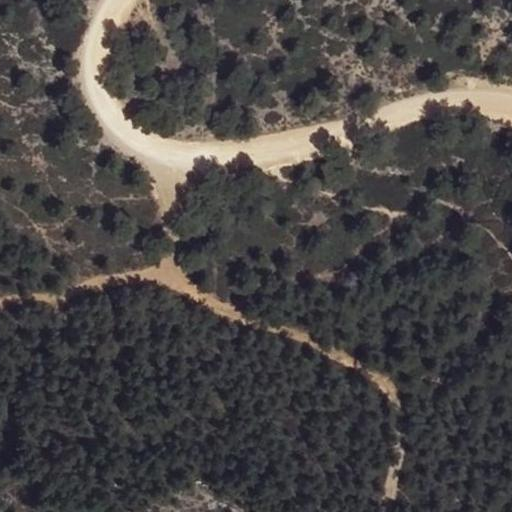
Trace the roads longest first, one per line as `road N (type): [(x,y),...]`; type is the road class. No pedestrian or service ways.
road 1 (track): [(128,0),(116,15),(101,97),(161,155),(268,145),(436,101),(511,112)]
road 2 (track): [(161,155),(161,247),(173,279),(199,285),(387,386),(402,453),(385,511)]
